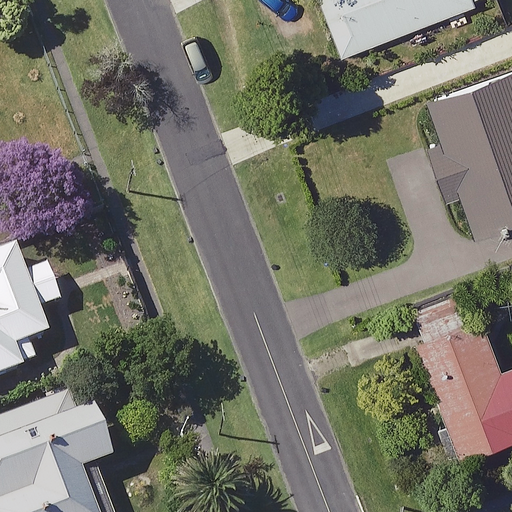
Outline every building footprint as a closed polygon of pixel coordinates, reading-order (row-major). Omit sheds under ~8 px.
[(323,0),(345,54),(480,0),(323,0)] [(511,224),(511,73),(428,104),(442,143),(433,146),(451,197),(461,194),(477,237),(511,224)] [(26,281),(16,255),(0,261),(0,384),(35,371),(27,350),(50,342),(40,315),(61,307),(48,273),(26,281)] [(511,367),(502,371),(483,320),(421,343),(463,458),(511,439),(511,367)] [(112,469),(93,418),(0,451),(0,511),(105,511),(92,476),(112,469)]
